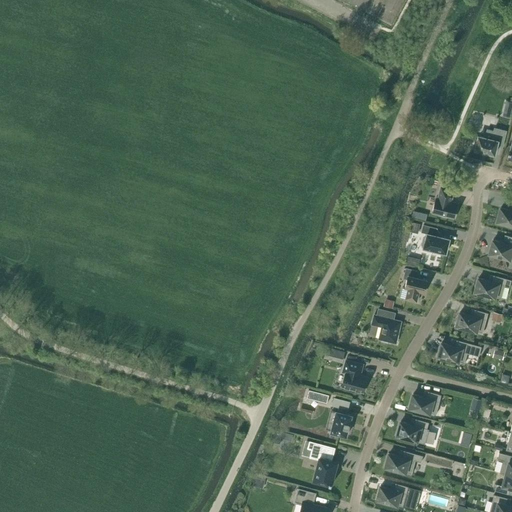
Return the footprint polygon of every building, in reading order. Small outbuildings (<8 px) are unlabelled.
[(476,139),(474,147),(476,147),(476,149),(483,151),(487,152),(488,152),(495,154),(498,144),(503,146),(507,130),(495,127),(494,130),(487,129),(485,137),(479,135),(478,139),(476,139)] [(447,216),(454,217),(458,203),(451,201),(454,190),(441,187),(438,198),(436,198),(433,212),(439,214),(441,215),(445,216),(447,216)] [(511,210),(501,207),(497,221),(511,224),(511,210)] [(428,214),(414,210),(412,216),(426,220),(428,214)] [(420,223),(413,222),(411,229),(418,231),(420,223)] [(446,252),(450,238),(436,235),(437,228),(424,225),(422,232),(427,233),(424,247),(446,252)] [(490,253),(511,258),(511,236),(509,235),(507,243),(493,239),(490,253)] [(419,292),(424,293),(428,279),(416,276),(418,270),(406,267),(404,278),(408,279),(405,288),(408,289),(406,299),(417,301),(419,292)] [(479,277),(475,291),(502,298),(505,285),(510,287),(511,279),(494,275),(492,281),(479,277)] [(393,308),(395,300),(386,298),(384,306),(393,308)] [(383,339),(382,340),(388,342),(388,340),(396,342),(396,340),(397,340),(399,335),(398,335),(401,321),(391,319),(390,317),(391,311),(379,308),(377,315),(375,315),(373,323),(383,326),(380,338),(383,339)] [(475,309),(473,315),(460,312),(457,325),(483,332),(489,312),(475,309)] [(492,320),(501,322),(503,314),(494,311),(492,320)] [(438,356),(465,363),(468,353),(479,356),(482,346),(457,339),(455,346),(442,342),(438,356)] [(505,351),(495,348),(493,357),(503,359),(505,351)] [(363,364),(346,360),(343,372),(346,372),(342,386),(363,392),(368,377),(360,375),(363,364)] [(510,375),(502,373),(501,381),(508,383),(510,375)] [(413,394),(410,407),(436,414),(442,394),(428,391),(427,397),(413,394)] [(335,398),(333,404),(340,406),(339,411),(337,410),(331,431),(347,435),(352,415),(345,413),(346,408),(348,408),(349,402),(335,398)] [(473,398),(470,409),(480,411),(483,400),(473,398)] [(401,421),(397,435),(418,440),(418,441),(425,443),(429,429),(428,428),(429,422),(416,418),(414,425),(411,424),(401,421)] [(275,429),(272,441),(280,443),(283,431),(275,429)] [(336,447),(310,440),(308,448),(312,449),(310,457),(319,459),(314,480),(332,485),(336,468),(334,467),(336,461),(332,460),(336,447)] [(389,453),(386,466),(412,473),(416,460),(422,462),(423,455),(404,450),(403,456),(389,453)] [(511,455),(499,452),(498,459),(503,460),(500,472),(511,474),(511,455)] [(511,474),(500,472),(506,474),(503,485),(497,483),(495,490),(509,493),(510,487),(511,487),(511,474)] [(263,488),(265,480),(255,477),(253,485),(263,488)] [(381,486),(377,499),(404,506),(410,508),(413,498),(417,500),(420,489),(409,486),(396,483),(394,489),(391,488),(381,486)] [(316,493),(298,488),(295,501),(302,504),(300,511),(328,511),(329,507),(320,505),(313,503),(316,493)] [(511,511),(511,505),(506,504),(508,497),(494,494),(489,511),(511,511)]
